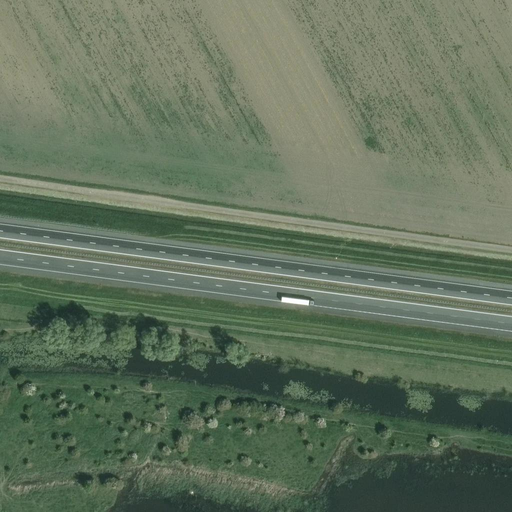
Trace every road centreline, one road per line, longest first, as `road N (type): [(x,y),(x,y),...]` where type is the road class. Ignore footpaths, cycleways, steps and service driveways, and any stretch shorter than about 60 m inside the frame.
road 1 (unclassified): [(0,179),(511,251)]
road 2 (motorway): [(511,298),(0,229)]
road 3 (motorway): [(0,258),(511,325)]
